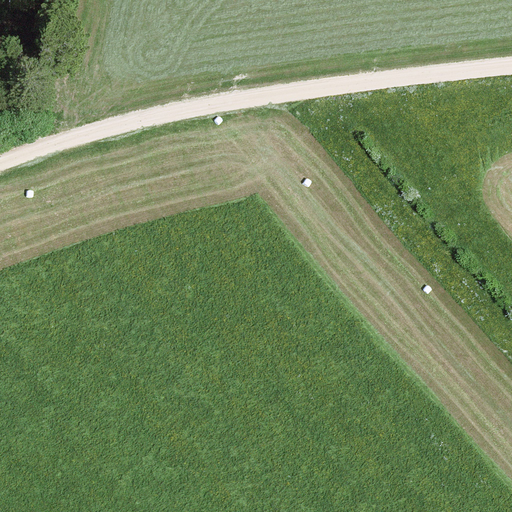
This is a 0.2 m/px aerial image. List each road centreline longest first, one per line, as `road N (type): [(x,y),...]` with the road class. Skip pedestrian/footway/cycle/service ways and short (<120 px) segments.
road 1 (track): [(511,66),(170,117)]
road 2 (track): [(0,161),(170,117)]
